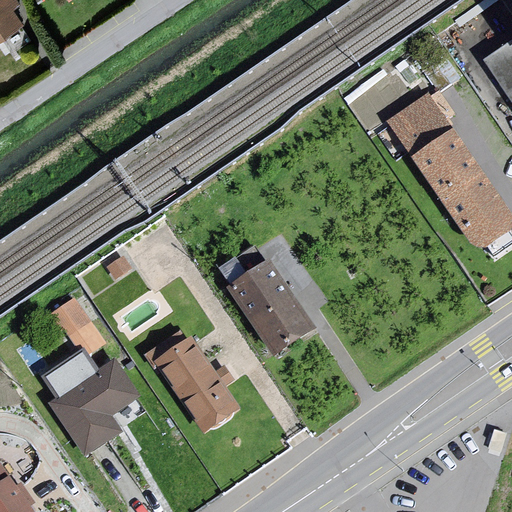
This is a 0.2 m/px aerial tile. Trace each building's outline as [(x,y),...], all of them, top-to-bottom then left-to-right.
[(0,0),(0,41),(19,29),(11,19),(15,8),(8,0),(0,0)] [(511,30),(504,36),(511,48),(483,65),(511,108),(511,30)] [(426,100),(383,127),(469,253),(482,255),(508,233),(510,226),(426,100)] [(265,263),(225,290),(267,363),(313,334),(265,263)] [(82,335),(93,350),(108,339),(76,292),(53,309),(75,340),(82,335)] [(143,360),(202,439),(240,415),(179,335),(143,360)] [(113,365),(47,411),(81,463),(119,440),(108,422),(138,401),(113,365)] [(26,511),(0,470),(0,511),(26,511)]
